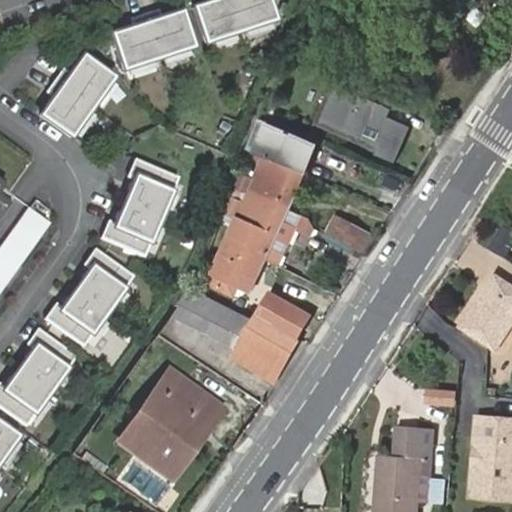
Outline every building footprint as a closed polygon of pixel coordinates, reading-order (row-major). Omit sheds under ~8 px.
[(205,41),(240,29),(230,0),(207,0),(192,5),(205,41)] [(230,0),(240,29),(276,16),(270,0),(230,0)] [(143,12),(159,56),(194,44),(180,8),(161,16),(157,7),(143,12)] [(123,68),(159,56),(143,12),(127,17),(131,25),(111,32),(123,68)] [(61,67),(53,78),(92,105),(113,76),(81,55),(69,73),(61,67)] [(52,98),(39,115),(40,115),(70,136),(92,105),(53,78),(43,92),(52,98)] [(312,127),(394,165),(411,130),(389,120),(392,113),(331,85),(312,127)] [(271,128),(256,123),(243,152),(259,158),(271,128)] [(310,177),(322,147),(318,146),(281,132),(271,128),(259,158),(269,162),(272,162),(307,176),(310,177)] [(124,207),(161,221),(181,174),(136,157),(129,174),(136,177),(124,207)] [(298,210),(310,177),(307,176),(272,162),(264,184),(242,174),(235,190),(245,193),(295,209),(298,210)] [(0,209),(9,197),(0,190),(0,209)] [(245,193),(235,190),(232,197),(235,197),(227,215),(246,222),(236,247),(238,248),(276,261),(279,262),(290,233),(286,231),(291,227),(297,212),(295,209),(245,193)] [(0,250),(0,292),(2,293),(53,222),(31,205),(0,250)] [(147,255),(161,221),(124,207),(118,221),(110,218),(103,237),(147,255)] [(363,251),(374,230),(336,210),(325,230),(363,251)] [(511,227),(508,227),(495,246),(509,256),(511,251),(511,227)] [(93,266),(76,291),(107,314),(136,275),(107,254),(97,247),(85,263),(93,266)] [(238,248),(236,247),(223,280),(228,282),(224,290),(252,299),(256,288),(267,293),(279,262),(276,261),(238,248)] [(499,351),(511,332),(511,282),(500,274),(463,326),(499,351)] [(193,288),(183,301),(174,313),(242,351),(235,361),(274,385),(315,317),(275,295),(258,324),(193,288)] [(107,314),(76,291),(65,306),(58,302),(48,317),(86,344),(107,314)] [(27,361),(58,384),(80,354),(40,327),(29,342),(36,347),(27,361)] [(0,405),(29,425),(58,384),(27,361),(9,387),(2,382),(0,385),(0,405)] [(168,371),(146,402),(154,407),(142,423),(134,418),(123,435),(168,467),(180,451),(175,448),(187,431),(192,434),(214,403),(168,371)] [(425,385),(425,398),(454,399),(454,386),(425,385)] [(154,407),(146,402),(134,418),(142,423),(154,407)] [(222,409),(214,403),(192,434),(187,431),(175,448),(180,451),(168,467),(176,473),(222,409)] [(511,420),(480,417),(479,437),(489,438),(486,478),(475,477),(473,496),(511,500),(511,420)] [(0,465),(1,466),(22,434),(0,420),(0,465)] [(373,511),(419,511),(421,499),(424,457),(435,458),(437,428),(396,425),(393,454),(378,453),(375,495),(382,496),(381,511),(374,511),(373,511)] [(489,438),(479,437),(475,477),(486,478),(489,438)] [(432,500),(435,458),(424,457),(421,499),(432,500)] [(163,490),(167,474),(136,467),(133,483),(163,490)] [(382,496),(375,495),(374,511),(381,511),(382,496)]
